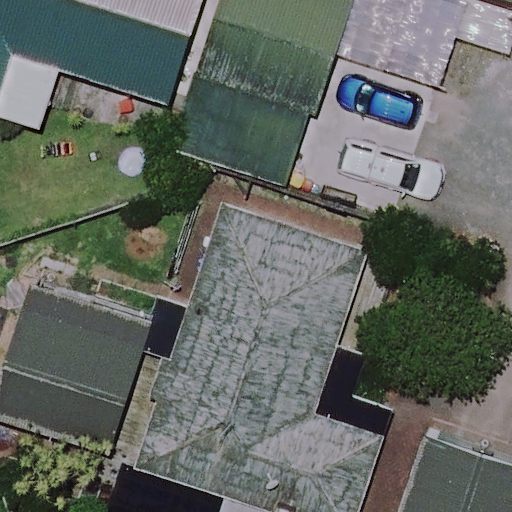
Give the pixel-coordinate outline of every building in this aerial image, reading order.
[(215,0),(0,0),(0,106),(48,122),(68,61),(184,99),(215,0)] [(349,0),(222,0),(175,144),(290,182),(349,0)] [(371,256),(243,205),(145,448),(305,511),(354,511),(384,438),(310,408),(371,256)] [(156,311),(43,274),(0,403),(0,410),(111,448),(156,311)] [(511,511),(511,467),(431,442),(409,511),(511,511)]
